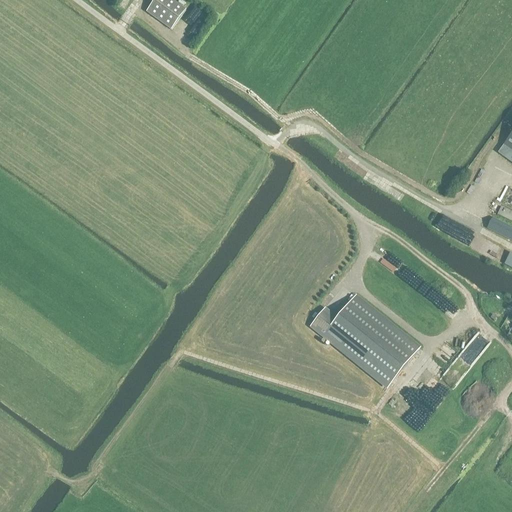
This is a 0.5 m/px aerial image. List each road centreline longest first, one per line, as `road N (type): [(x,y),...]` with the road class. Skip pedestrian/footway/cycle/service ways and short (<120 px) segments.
road 1 (track): [(83,489),(309,171)]
road 2 (track): [(180,350),(376,411),(445,472)]
road 3 (unclassified): [(309,171),(77,0)]
road 4 (track): [(416,511),(499,402)]
